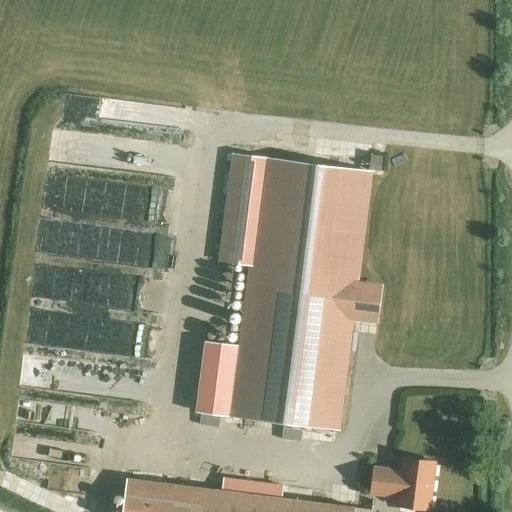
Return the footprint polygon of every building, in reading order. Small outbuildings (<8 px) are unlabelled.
[(71,113),(67,142),(175,156),(179,127),(71,113)] [(234,416),(335,429),(350,315),(377,319),(381,289),(353,285),(368,172),(236,155),(222,261),(253,265),(234,416)] [(79,191),(80,156),(63,156),(61,190),(79,191)] [(144,190),(148,172),(118,165),(110,194),(137,201),(140,189),(144,190)] [(93,216),(76,213),(73,224),(91,228),(93,216)] [(52,246),(48,279),(165,295),(172,251),(145,247),(144,259),(88,251),(88,252),(79,251),(81,238),(74,237),(73,249),(52,246)] [(396,505),(429,510),(435,463),(402,459),(400,474),(392,473),(393,470),(374,468),(371,493),(397,497),(396,505)] [(353,511),(354,508),(206,489),(127,479),(122,511),(353,511)]
